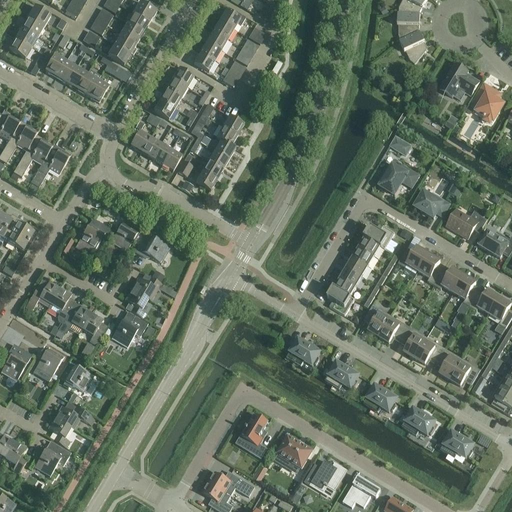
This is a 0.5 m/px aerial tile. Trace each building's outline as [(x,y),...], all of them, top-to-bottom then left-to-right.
[(83,9),(86,5),(77,0),(73,0),(71,3),(83,9)] [(118,10),(121,5),(111,0),(108,0),(106,4),(118,10)] [(423,10),(427,0),(402,0),(404,1),(399,10),(399,15),(419,16),(422,10),(423,10)] [(80,15),(83,9),(71,3),(69,8),(80,15)] [(150,24),(156,13),(140,3),(134,15),(150,24)] [(115,16),(118,10),(106,4),(103,9),(115,16)] [(264,17),(271,6),(270,6),(266,4),(260,14),(264,17)] [(270,20),(276,10),(271,6),(264,17),(270,20)] [(51,18),(35,8),(28,19),(44,29),(51,18)] [(77,20),(80,15),(69,8),(65,13),(77,20)] [(246,20),(228,9),(226,13),(225,12),(219,22),(234,31),(237,26),(241,28),(246,20)] [(275,23),(281,13),(276,10),(270,20),(275,23)] [(110,23),(113,18),(102,11),(99,16),(110,23)] [(143,35),(150,24),(134,15),(127,25),(143,35)] [(420,28),(420,16),(419,16),(399,15),(398,15),(397,27),(399,27),(399,38),(401,42),(419,34),(419,28),(420,28)] [(108,27),(110,23),(99,16),(96,20),(108,27)] [(38,39),(44,29),(28,19),(22,30),(38,39)] [(105,32),(108,27),(96,20),(93,25),(105,32)] [(228,42),(234,31),(219,22),(213,33),(228,42)] [(102,37),(105,32),(93,25),(90,31),(102,37)] [(137,45),(143,35),(127,25),(121,36),(137,45)] [(32,50),(38,39),(22,30),(15,40),(32,50)] [(263,42),(266,36),(255,30),(252,35),(263,42)] [(97,45),(100,40),(89,33),(86,38),(97,45)] [(221,53),(228,42),(213,33),(207,44),(221,53)] [(415,67),(427,51),(424,45),(425,44),(420,33),(419,34),(401,42),(400,43),(405,54),(406,53),(410,63),(415,67)] [(55,44),(59,37),(55,35),(51,42),(55,44)] [(260,46),(263,42),(252,35),(250,38),(249,39),(260,46)] [(63,51),(70,39),(64,36),(58,47),(63,51)] [(137,45),(121,36),(114,47),(130,56),(133,58),(137,52),(134,50),(137,45)] [(94,50),(97,45),(86,38),(83,43),(94,50)] [(25,61),(30,52),(32,50),(15,40),(9,51),(25,61)] [(255,54),(259,48),(247,41),(244,47),(255,54)] [(215,63),(221,53),(207,44),(200,54),(215,63)] [(79,50),(86,54),(88,50),(81,46),(79,50)] [(130,56),(114,47),(108,58),(124,67),(127,62),(129,64),(133,58),(130,56)] [(253,58),(255,54),(244,47),(241,52),(253,58)] [(250,63),(253,58),(241,52),(238,57),(250,63)] [(209,74),(214,65),(215,63),(200,54),(194,65),(209,74)] [(46,59),(42,56),(41,56),(35,67),(40,70),(46,59)] [(56,79),(66,63),(55,56),(45,73),(56,79)] [(247,68),(250,63),(238,57),(236,61),(247,68)] [(107,67),(109,63),(103,59),(100,63),(107,67)] [(67,86),(77,69),(66,63),(56,79),(67,86)] [(117,75),(120,70),(109,63),(107,67),(106,68),(117,75)] [(243,75),(246,70),(235,63),(231,69),(243,75)] [(278,63),(272,74),(276,76),(282,66),(278,63)] [(471,98),(480,84),(467,76),(469,74),(456,66),(444,85),(440,92),(452,100),(453,98),(461,103),(466,95),(471,98)] [(78,92),(87,76),(77,69),(67,86),(78,92)] [(240,80),(243,75),(231,69),(228,74),(240,80)] [(187,90),(189,88),(194,79),(179,70),(172,81),(187,90)] [(78,92),(88,99),(98,82),(101,78),(90,72),(87,76),(78,92)] [(237,85),(240,80),(228,74),(225,78),(237,85)] [(234,90),(237,85),(225,78),(223,83),(234,90)] [(181,101),(187,90),(172,81),(166,92),(181,101)] [(99,105),(109,89),(98,82),(88,99),(99,105)] [(493,126),(499,115),(504,106),(494,100),(497,94),(484,87),(474,104),(479,108),(476,113),(484,118),(483,119),(484,119),(483,121),(483,125),(493,126)] [(175,111),(178,105),(181,101),(166,92),(160,102),(175,111)] [(168,122),(175,111),(160,102),(153,113),(168,122)] [(207,121),(208,121),(214,110),(208,106),(201,118),(207,121)] [(156,129),(158,126),(161,122),(150,116),(146,123),(156,129)] [(0,137),(9,143),(16,132),(20,124),(21,122),(20,123),(10,117),(5,125),(0,122),(0,137)] [(201,131),(207,121),(201,118),(195,128),(201,131)] [(237,139),(244,127),(229,119),(222,130),(237,139)] [(453,133),(457,126),(449,121),(445,128),(453,133)] [(140,132),(144,126),(139,124),(136,130),(140,132)] [(9,143),(0,157),(0,162),(6,166),(17,148),(26,153),(31,146),(39,133),(38,132),(37,134),(27,127),(22,136),(16,132),(9,143)] [(231,149),(237,139),(222,130),(216,140),(221,142),(231,149)] [(141,155),(150,140),(139,133),(130,148),(141,155)] [(152,161),(161,146),(150,140),(141,155),(152,161)] [(26,153),(13,175),(21,180),(32,161),(41,167),(48,156),(53,148),(54,146),(53,146),(52,147),(42,141),(37,149),(31,146),(26,153)] [(229,162),(235,151),(231,149),(221,142),(214,153),(229,162)] [(74,152),(77,147),(72,144),(69,149),(74,152)] [(494,155),(498,148),(492,144),(488,152),(494,155)] [(406,158),(411,149),(405,145),(400,154),(406,158)] [(162,167),(171,152),(161,146),(152,161),(162,167)] [(42,167),(31,185),(39,190),(50,172),(59,177),(70,158),(71,157),(70,156),(70,158),(59,151),(54,160),(48,156),(41,167),(42,167)] [(173,174),(178,165),(182,158),(171,152),(162,167),(173,174)] [(223,172),(229,162),(214,153),(208,163),(223,172)] [(187,179),(193,168),(188,165),(184,163),(178,174),(187,179)] [(217,182),(223,172),(208,163),(202,174),(217,182)] [(398,170),(392,166),(385,179),(385,180),(386,181),(382,183),(379,188),(395,197),(404,182),(408,184),(407,186),(412,189),(419,178),(400,167),(398,170)] [(210,193),(217,182),(202,174),(196,184),(210,193)] [(456,182),(449,194),(457,199),(464,187),(456,182)] [(185,184),(182,190),(187,193),(189,194),(193,188),(191,187),(185,184)] [(431,198),(424,194),(415,209),(434,221),(437,216),(442,219),(450,207),(433,196),(431,198)] [(117,214),(107,208),(107,207),(107,206),(103,213),(114,220),(118,213),(117,214)] [(478,224),(456,212),(446,228),(461,237),(462,236),(468,240),(467,241),(468,241),(474,232),(480,235),(487,222),(481,218),(478,224)] [(4,242),(3,242),(9,232),(12,234),(14,230),(8,226),(11,222),(14,224),(16,219),(11,216),(9,221),(3,217),(0,222),(0,243),(2,245),(4,242)] [(20,227),(23,223),(16,219),(14,224),(11,222),(8,226),(14,230),(12,234),(9,232),(3,242),(4,242),(7,244),(7,243),(14,248),(25,230),(20,227)] [(108,238),(111,232),(92,221),(77,246),(93,255),(105,236),(108,238)] [(137,234),(123,226),(125,223),(124,223),(122,226),(119,225),(116,230),(119,231),(111,245),(112,244),(126,253),(126,254),(140,232),(139,232),(137,234)] [(395,235),(379,226),(376,232),(370,228),(363,239),(364,239),(381,249),(380,249),(385,252),(395,235)] [(25,255),(39,233),(34,230),(31,234),(25,230),(14,248),(22,252),(21,252),(25,255)] [(495,238),(487,233),(478,248),(500,261),(503,255),(509,259),(511,253),(511,239),(510,242),(497,235),(495,238)] [(147,258),(148,259),(161,266),(170,251),(148,237),(146,236),(135,254),(146,260),(147,258)] [(375,259),(380,249),(381,249),(364,239),(358,249),(375,259)] [(66,256),(73,244),(68,241),(61,253),(66,256)] [(113,257),(114,257),(117,252),(116,251),(111,248),(110,248),(109,248),(106,253),(106,254),(107,254),(112,257),(113,257)] [(368,269),(375,259),(358,249),(352,259),(368,269)] [(429,256),(417,249),(414,254),(407,250),(398,266),(405,270),(406,269),(405,269),(407,267),(418,273),(429,256)] [(434,287),(443,272),(437,268),(440,263),(429,256),(418,273),(429,280),(428,283),(427,283),(434,287)] [(392,270),(398,260),(394,257),(388,267),(392,270)] [(362,279),(368,269),(352,259),(346,269),(362,279)] [(386,280),(392,270),(388,267),(382,277),(386,280)] [(12,279),(15,274),(5,268),(2,273),(12,279)] [(356,289),(362,279),(346,269),(340,279),(356,289)] [(464,278),(453,271),(450,276),(443,272),(434,287),(441,291),(443,288),(454,295),(464,278)] [(155,272),(151,279),(161,285),(165,278),(155,272)] [(380,290),(386,280),(382,277),(376,288),(380,290)] [(464,278),(454,295),(465,302),(464,304),(463,304),(463,305),(458,313),(465,317),(470,309),(479,294),(473,290),(476,285),(464,278)] [(350,299),(356,289),(340,279),(334,289),(334,290),(350,299)] [(139,281),(132,292),(148,302),(148,301),(151,303),(158,292),(160,294),(164,288),(152,280),(148,286),(139,281)] [(60,290),(49,283),(46,288),(41,285),(41,284),(40,284),(26,309),(27,308),(33,312),(38,303),(48,309),(60,290)] [(374,300),(380,290),(376,288),(370,298),(374,300)] [(350,299),(334,290),(334,289),(333,289),(327,300),(333,303),(329,309),(345,318),(355,302),(350,299)] [(62,326),(74,305),(69,302),(71,298),(60,290),(48,309),(59,316),(58,319),(59,325),(62,326)] [(142,312),(148,302),(132,292),(125,303),(129,305),(126,311),(131,314),(143,322),(147,315),(142,312)] [(500,299),(488,292),(485,297),(479,294),(470,309),(477,313),(477,312),(478,310),(490,317),(500,299)] [(368,310),(374,300),(370,298),(364,308),(368,310)] [(506,331),(511,320),(511,313),(509,311),(511,306),(500,299),(490,317),(501,323),(499,326),(506,331)] [(74,305),(62,326),(62,327),(58,332),(65,336),(68,331),(71,326),(82,332),(92,315),(81,309),(75,318),(70,314),(75,306),(74,305),(74,306),(74,305)] [(379,339),(391,318),(373,307),(364,323),(371,327),(368,332),(379,339)] [(148,327),(128,314),(123,322),(121,321),(117,326),(120,327),(112,341),(127,350),(135,337),(140,340),(148,327)] [(96,348),(104,335),(98,332),(103,322),(92,315),(82,332),(93,339),(90,344),(91,343),(96,346),(95,347),(96,348)] [(400,344),(409,329),(391,318),(379,339),(389,345),(393,340),(400,344)] [(414,360),(427,340),(409,329),(400,344),(407,349),(404,354),(414,360)] [(64,336),(58,332),(56,337),(62,340),(64,336)] [(504,350),(510,340),(506,338),(500,348),(504,350)] [(435,366),(445,351),(427,340),(414,360),(425,367),(428,362),(435,366)] [(306,345),(298,341),(287,359),(301,368),(304,363),(312,368),(313,366),(316,367),(320,361),(318,359),(321,354),(312,349),(313,347),(307,343),(306,345)] [(13,347),(6,359),(9,361),(1,374),(9,379),(6,384),(7,387),(10,389),(13,388),(16,383),(16,384),(32,358),(13,347)] [(48,352),(48,351),(50,349),(49,348),(47,352),(44,350),(41,356),(44,357),(35,371),(51,380),(64,358),(64,357),(62,360),(48,352)] [(498,360),(504,350),(500,348),(494,358),(498,360)] [(450,382),(462,361),(445,351),(435,366),(442,370),(439,375),(450,382)] [(492,371),(498,360),(494,358),(488,368),(492,371)] [(471,388),(481,372),(462,361),(450,382),(461,388),(464,383),(471,388)] [(344,369),(336,364),(325,383),(340,391),(343,386),(351,391),(352,389),(354,390),(358,384),(356,383),(359,377),(351,372),(352,370),(346,366),(344,369)] [(64,386),(69,389),(71,386),(84,395),(93,379),(85,374),(71,366),(62,380),(62,381),(65,383),(64,386)] [(485,381),(492,371),(488,368),(481,379),(485,381)] [(511,396),(511,382),(505,379),(499,389),(511,396)] [(480,380),(477,385),(483,389),(486,383),(480,380)] [(383,392),(375,387),(363,406),(378,415),(381,409),(389,414),(390,413),(392,414),(396,407),(394,406),(397,401),(389,396),(390,393),(384,390),(383,392)] [(511,411),(511,396),(499,389),(492,399),(495,401),(491,407),(504,415),(507,409),(511,411)] [(79,410),(82,405),(75,400),(71,405),(79,410)] [(55,421),(71,430),(74,432),(81,421),(92,428),(95,421),(87,416),(75,408),(71,415),(61,409),(55,421)] [(421,415),(413,410),(402,429),(416,438),(420,433),(427,438),(429,436),(431,437),(435,430),(433,429),(436,424),(427,419),(428,417),(422,413),(421,415)] [(268,424),(254,416),(241,438),(254,446),(249,454),(261,461),(267,451),(260,446),(263,441),(260,439),(264,433),(263,432),(268,424)] [(66,450),(70,444),(65,441),(71,430),(55,421),(48,432),(57,437),(54,443),(66,450)] [(459,438),(452,433),(440,452),(455,461),(458,456),(466,461),(467,459),(469,460),(473,454),(471,452),(474,447),(466,442),(467,440),(461,436),(459,438)] [(277,455),(278,457),(275,462),(283,467),(286,461),(302,471),(313,453),(287,437),(277,455)] [(0,458),(4,461),(14,444),(3,438),(0,443),(0,458)] [(71,456),(50,443),(46,451),(43,449),(40,454),(43,456),(34,470),(50,479),(58,465),(63,469),(71,456)] [(19,476),(26,464),(21,460),(26,451),(14,444),(4,461),(15,467),(12,472),(13,472),(13,471),(19,475),(18,476),(19,476)] [(309,477),(304,484),(310,487),(311,485),(322,492),(325,488),(326,489),(327,488),(335,493),(348,473),(335,465),(333,468),(330,466),(325,463),(320,470),(314,480),(309,477)] [(261,469),(254,481),(259,484),(266,472),(261,469)] [(211,483),(210,485),(231,498),(236,491),(249,500),(255,490),(232,476),(228,482),(216,475),(215,477),(213,476),(209,482),(211,483)] [(356,484),(343,505),(345,502),(354,507),(352,510),(358,501),(366,506),(364,510),(371,498),(376,501),(381,493),(365,483),(358,479),(356,484)] [(231,498),(210,485),(209,487),(207,486),(203,492),(205,493),(204,495),(215,502),(211,509),(216,511),(231,511),(233,509),(227,505),(231,498)] [(0,511),(13,511),(16,508),(0,498),(0,511)] [(411,511),(393,500),(385,511),(411,511)]
